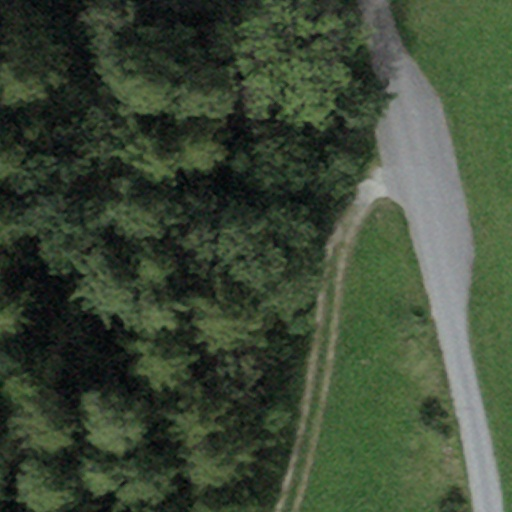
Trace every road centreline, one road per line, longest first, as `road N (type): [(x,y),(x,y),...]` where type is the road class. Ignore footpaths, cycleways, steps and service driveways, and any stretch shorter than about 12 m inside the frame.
road 1 (unclassified): [(380,0),(495,511)]
road 2 (track): [(272,511),(341,264),(416,158)]
